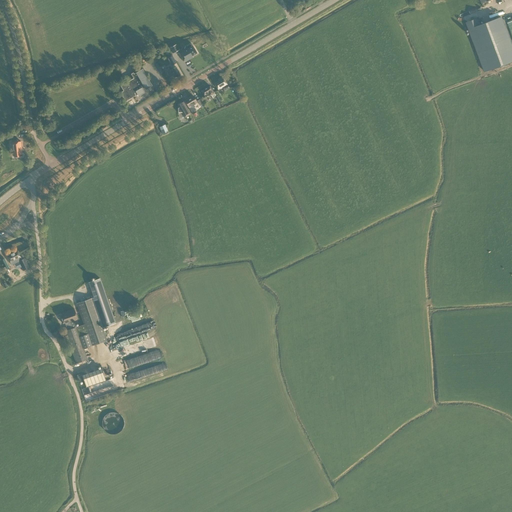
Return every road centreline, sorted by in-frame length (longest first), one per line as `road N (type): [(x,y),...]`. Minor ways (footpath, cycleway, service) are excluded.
road 1 (secondary): [(51,166),(334,0)]
road 2 (unclassified): [(81,511),(73,476),(80,407),(41,318),(32,199)]
road 3 (unclassified): [(51,166),(30,119),(0,1)]
